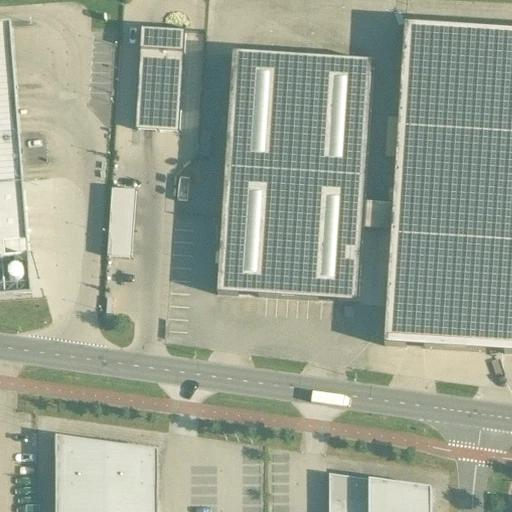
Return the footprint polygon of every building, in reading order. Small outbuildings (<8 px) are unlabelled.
[(384,347),(511,355),(511,33),(405,26),(393,206),(365,204),(364,231),(392,233),(384,347)] [(186,34),(142,31),(136,131),(180,134),(186,34)] [(0,136),(20,135),(17,99),(13,34),(0,35),(0,136)] [(375,60),(234,51),(218,292),(359,301),(364,231),(365,204),(375,60)] [(20,135),(0,136),(0,170),(7,170),(7,167),(22,166),(20,135)] [(0,183),(23,182),(22,175),(22,166),(7,167),(7,170),(0,170),(0,183)] [(112,188),(111,256),(133,257),(135,189),(112,188)] [(0,237),(0,277),(30,275),(27,236),(0,237)] [(138,501),(138,450),(56,438),(56,511),(158,511),(158,501),(138,501)] [(431,511),(431,491),(329,476),(329,511),(431,511)]
